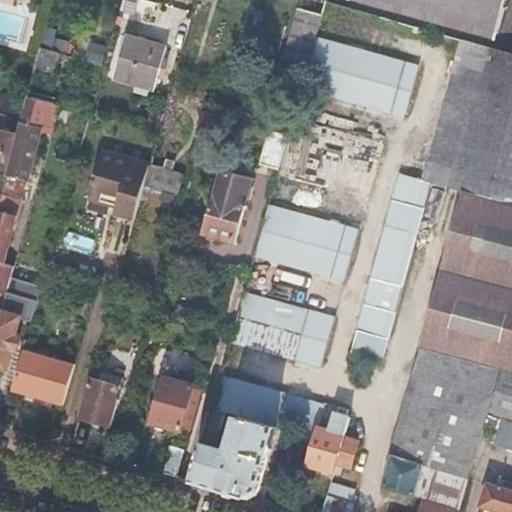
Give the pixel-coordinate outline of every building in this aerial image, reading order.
[(144,23),(150,2),(142,0),(122,0),(119,16),(144,23)] [(286,56),(310,63),(317,38),(324,15),(300,8),(286,56)] [(167,48),(127,36),(115,76),(156,88),(167,48)] [(307,74),(303,88),(392,113),(406,63),(317,38),(310,63),(307,74)] [(456,166),(490,48),(463,40),(430,159),(454,166),(456,166)] [(59,53),(42,48),(37,68),(54,72),(59,53)] [(511,53),(490,48),(456,166),(454,166),(448,185),(464,190),(419,345),(422,346),(501,368),(511,371),(511,53)] [(310,63),(286,56),(283,67),(307,74),(310,63)] [(10,173),(9,175),(28,180),(30,181),(44,129),(55,132),(62,104),(30,96),(19,136),(10,173)] [(198,136),(229,145),(235,124),(204,115),(198,136)] [(290,135),(281,168),(372,193),(386,146),(294,120),(290,135)] [(263,163),(281,168),(290,135),(272,130),(263,163)] [(0,142),(0,170),(10,173),(19,136),(3,132),(0,142)] [(116,214),(133,219),(148,166),(103,153),(90,198),(118,206),(116,214)] [(152,166),(147,185),(182,194),(187,175),(152,166)] [(222,170),(204,233),(237,241),(253,179),(222,170)] [(9,175),(4,196),(23,201),(28,180),(9,175)] [(399,177),(349,360),(379,368),(429,186),(399,177)] [(23,201),(4,196),(0,210),(0,289),(9,293),(16,266),(3,263),(16,214),(19,215),(23,201)] [(269,207),(256,257),(334,279),(348,229),(269,207)] [(90,255),(96,239),(69,230),(64,246),(90,255)] [(25,241),(18,265),(29,268),(35,244),(25,241)] [(247,292),(232,341),(297,360),(311,311),(247,292)] [(22,317),(2,311),(0,316),(0,368),(3,370),(5,367),(9,368),(15,347),(16,347),(19,337),(17,336),(22,317)] [(458,511),(485,424),(500,370),(501,368),(422,346),(390,452),(392,453),(382,484),(424,495),(419,511),(458,511)] [(65,407),(78,364),(26,349),(14,392),(65,407)] [(511,373),(500,370),(485,424),(502,429),(506,417),(511,418),(511,373)] [(223,374),(214,408),(227,411),(241,415),(279,426),(318,437),(321,426),(328,404),(223,374)] [(164,376),(151,422),(181,431),(182,429),(191,431),(203,390),(195,388),(196,384),(164,376)] [(92,378),(81,416),(113,425),(123,387),(92,378)] [(339,413),(351,416),(353,408),(341,405),(339,413)] [(227,411),(214,408),(193,481),(247,498),(260,492),(279,426),(241,415),(231,450),(218,446),(227,411)] [(345,436),(351,416),(339,413),(336,412),(331,429),(321,426),(318,437),(310,464),(335,471),(337,463),(345,436)] [(511,418),(506,417),(502,429),(497,446),(511,450),(511,418)] [(360,440),(345,436),(337,463),(352,468),(360,440)] [(163,473),(178,477),(186,451),(170,446),(163,473)] [(511,491),(511,489),(511,482),(511,483),(497,478),(495,486),(511,491)] [(508,511),(511,511),(511,481),(511,483),(511,482),(511,489),(511,491),(495,486),(488,483),(482,504),(508,511)] [(332,482),(323,511),(350,511),(353,505),(351,504),(355,489),(332,482)]
